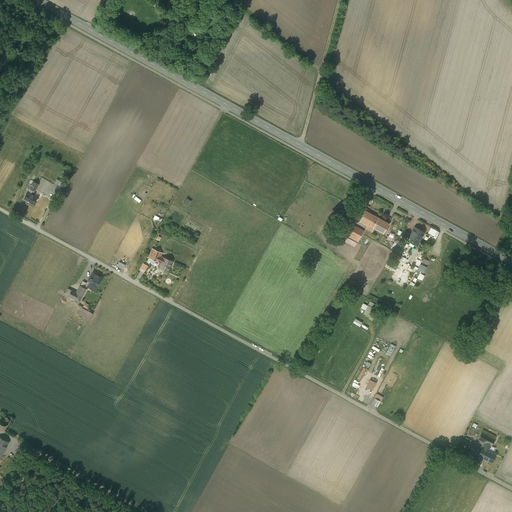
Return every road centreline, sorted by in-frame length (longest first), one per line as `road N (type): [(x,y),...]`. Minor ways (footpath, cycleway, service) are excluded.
road 1 (residential): [(511,488),(0,207)]
road 2 (tertiary): [(35,0),(511,261)]
road 3 (residential): [(149,511),(0,430)]
road 4 (track): [(300,145),(338,0)]
